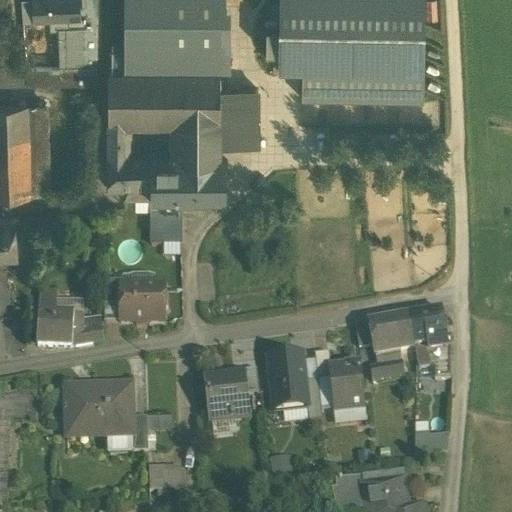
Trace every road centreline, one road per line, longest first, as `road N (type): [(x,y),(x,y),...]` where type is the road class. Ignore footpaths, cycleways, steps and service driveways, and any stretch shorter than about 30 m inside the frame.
road 1 (residential): [(0,368),(460,300)]
road 2 (unclassified): [(449,0),(460,300)]
road 3 (residential): [(460,300),(448,511)]
